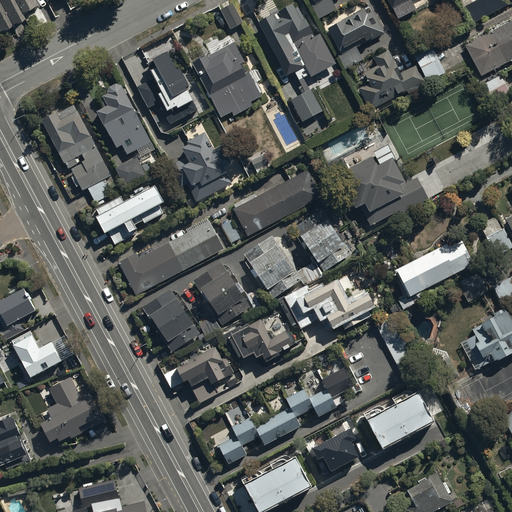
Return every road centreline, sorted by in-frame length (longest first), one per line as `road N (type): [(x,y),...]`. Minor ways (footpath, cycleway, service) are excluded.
road 1 (secondary): [(199,511),(41,212)]
road 2 (residential): [(0,83),(158,0)]
